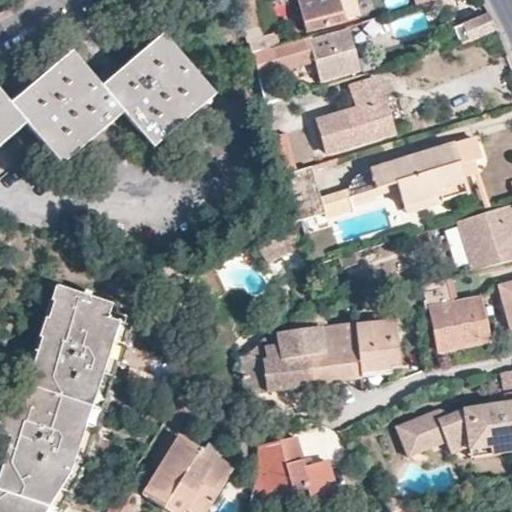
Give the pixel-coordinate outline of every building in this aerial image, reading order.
[(354,0),(295,0),(297,6),(272,14),(277,32),(304,24),(307,35),(344,24),(344,22),(360,18),(354,0)] [(253,3),(240,8),(252,55),(264,52),(266,51),(253,3)] [(465,25),(470,44),(500,35),(490,17),(465,25)] [(306,40),(303,40),(266,51),(264,52),(268,65),(276,63),(279,71),(314,61),(321,84),(359,73),(353,51),(348,30),(314,40),(311,40),(309,40),(306,40)] [(59,161),(120,110),(149,145),(211,95),(163,38),(132,65),(103,89),(73,54),(40,82),(14,104),(13,105),(11,105),(11,104),(0,92),(0,140),(24,120),(59,161)] [(377,82),(352,89),(358,111),(317,123),(326,153),(392,134),(384,108),(377,82)] [(285,136),(273,139),(280,168),(293,165),(285,136)] [(464,199),(460,181),(473,178),(470,164),(477,161),(473,142),(451,148),(353,178),(349,180),(347,183),(345,186),(344,191),(347,202),(394,188),(395,195),(400,211),(436,201),(438,207),(464,199)] [(310,169),(283,177),(293,224),(322,215),(310,169)] [(349,209),(395,195),(394,188),(347,202),(349,209)] [(402,217),(438,207),(436,201),(400,211),(402,217)] [(511,208),(460,222),(475,274),(511,263),(511,208)] [(299,247),(291,228),(258,244),(266,262),(299,247)] [(355,251),(338,255),(341,267),(358,262),(355,251)] [(220,288),(212,269),(198,277),(199,305),(228,291),(225,285),(220,288)] [(455,305),(449,281),(424,288),(428,306),(433,305),(442,352),(462,348),(491,343),(480,299),(455,305)] [(511,327),(511,284),(501,288),(511,328),(511,327)] [(80,481),(88,467),(94,469),(95,469),(96,469),(96,468),(100,455),(106,456),(125,399),(120,397),(129,370),(123,367),(134,331),(137,323),(119,315),(119,311),(58,291),(41,339),(54,343),(49,358),(37,354),(19,405),(4,401),(0,413),(0,419),(17,426),(12,439),(0,476),(0,511),(68,511),(86,483),(80,481)] [(299,386),(318,384),(315,354),(328,352),(326,333),(307,335),(305,318),(292,320),(293,331),(280,333),(282,345),(258,348),(249,356),(253,392),(299,386)] [(356,328),(360,378),(401,372),(399,346),(396,325),(395,324),(394,323),(393,323),(356,328)] [(315,354),(318,384),(341,381),(360,378),(356,328),(326,333),(328,352),(315,354)] [(147,335),(134,331),(123,367),(129,370),(134,372),(147,335)] [(41,339),(37,354),(49,358),(54,343),(41,339)] [(511,392),(511,376),(501,379),(503,394),(511,392)] [(394,426),(407,459),(446,443),(451,455),(467,449),(468,452),(488,449),(491,456),(511,453),(511,392),(503,394),(498,394),(462,408),(447,415),(444,410),(439,409),(394,426)] [(183,397),(169,420),(184,428),(197,407),(183,397)] [(252,433),(210,402),(207,408),(202,405),(196,412),(241,446),(252,433)] [(0,435),(12,439),(17,426),(0,419),(0,435)] [(218,501),(236,472),(183,438),(146,496),(166,509),(171,511),(189,511),(203,492),(218,501)] [(302,467),(295,439),(261,447),(259,481),(259,482),(255,497),(265,502),(308,489),(311,500),(338,493),(329,459),(302,467)] [(131,511),(142,494),(127,484),(108,511),(131,511)] [(409,498),(400,500),(392,497),(390,494),(388,490),(382,493),(381,494),(392,511),(394,511),(410,508),(411,507),(409,498)] [(211,511),(218,501),(203,492),(189,511),(211,511)]
